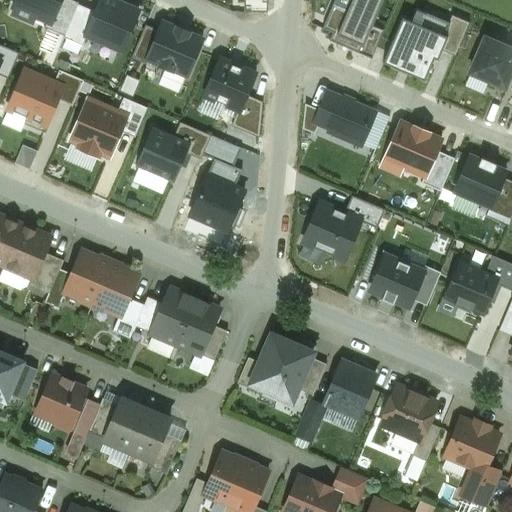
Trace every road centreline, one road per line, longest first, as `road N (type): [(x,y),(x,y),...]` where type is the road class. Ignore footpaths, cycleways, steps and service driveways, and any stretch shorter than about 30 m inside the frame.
road 1 (residential): [(260,296),(0,184)]
road 2 (residential): [(511,397),(260,296)]
road 3 (residential): [(260,296),(286,49)]
road 4 (residential): [(286,49),(511,144)]
road 5 (residential): [(0,325),(205,413)]
road 6 (residential): [(0,449),(152,511)]
road 7 (residential): [(260,296),(205,413)]
road 8 (residential): [(170,0),(286,49)]
